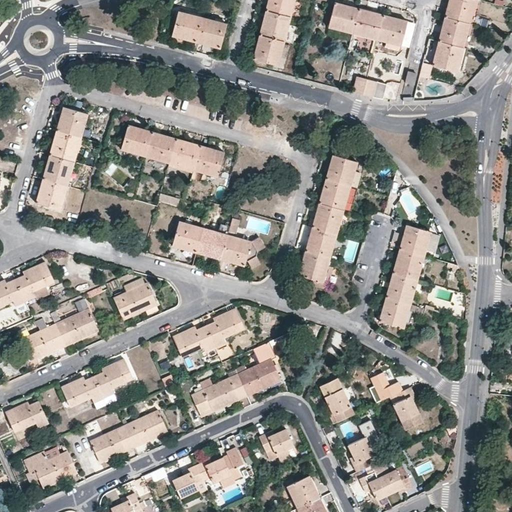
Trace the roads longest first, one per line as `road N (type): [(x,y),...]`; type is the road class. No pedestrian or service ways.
road 1 (residential): [(58,37),(317,95),(397,126),(453,115)]
road 2 (residential): [(55,85),(306,158),(270,297)]
road 3 (residential): [(81,491),(281,403),(304,416),(351,511)]
road 4 (residential): [(0,395),(164,322),(217,287)]
road 5 (residential): [(483,294),(489,121)]
road 6 (residential): [(53,240),(217,287)]
road 7 (residential): [(55,85),(11,228)]
road 8 (residential): [(354,327),(474,404)]
